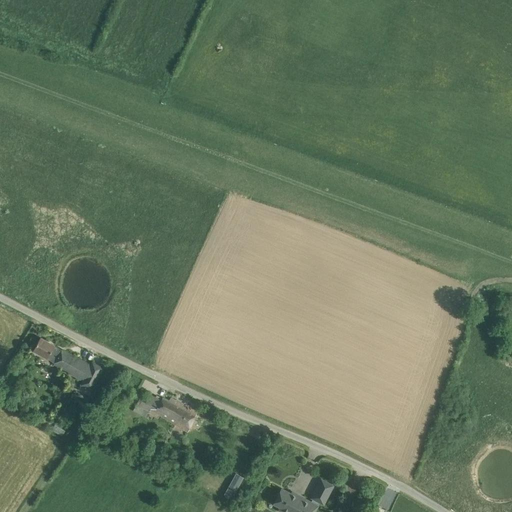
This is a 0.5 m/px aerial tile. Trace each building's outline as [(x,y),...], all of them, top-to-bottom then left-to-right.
[(53,364),(82,380),(80,384),(90,390),(98,376),(103,367),(93,362),(91,365),(62,349),(62,350),(55,346),(55,345),(40,337),(36,346),(33,351),(54,362),(53,364)] [(150,410),(186,431),(197,412),(176,400),(175,402),(170,399),(170,400),(163,396),(162,399),(151,393),(146,403),(139,399),(133,410),(146,417),(150,410)] [(42,427),(47,430),(47,425),(48,425),(47,418),(39,419),(40,426),(41,426),(42,427)] [(53,430),(63,436),(66,431),(56,425),(53,430)] [(313,499),(311,502),(318,506),(320,503),(323,505),(333,485),(321,479),(311,498),(313,499)] [(286,511),(314,511),(318,506),(311,502),(298,495),(297,497),(282,489),(274,503),(288,510),(286,511)]
